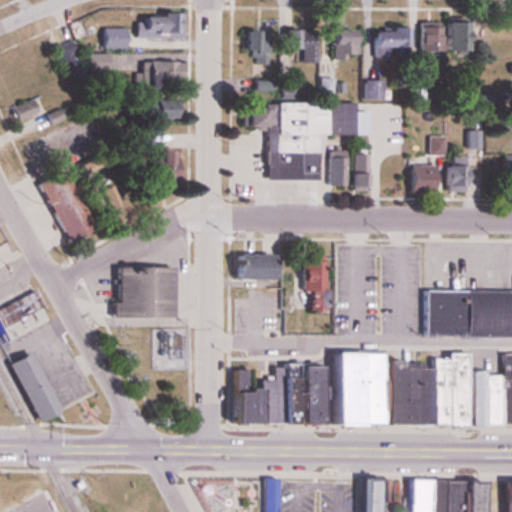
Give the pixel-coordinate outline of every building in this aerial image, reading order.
[(181,40),(181,16),(134,15),(134,39),(181,40)] [(464,23),(445,23),(445,56),(464,56),(464,23)] [(405,55),(405,27),(394,27),(394,37),(370,37),(370,55),(405,55)] [(438,27),(418,27),(418,57),(438,57),(438,27)] [(123,29),(100,29),(100,49),(123,49),(123,29)] [(283,31),(283,50),(298,49),(299,63),(314,63),(314,30),(283,31)] [(329,59),(352,59),(352,30),(329,30),(329,59)] [(243,61),(265,61),(265,32),(243,32),(243,61)] [(106,56),(86,56),(86,72),(106,72),(106,56)] [(158,88),(158,81),(178,81),(178,62),(145,62),(145,75),(137,75),(137,87),(158,88)] [(362,99),(380,99),(380,81),(362,81),(362,99)] [(10,108),(16,122),(43,110),(37,97),(10,108)] [(147,101),(147,118),(179,118),(179,101),(147,101)] [(350,135),(350,104),(243,103),(243,129),(264,129),(263,180),(314,181),(314,134),(350,135)] [(426,137),(426,157),(441,157),(441,137),(426,137)] [(152,151),(152,138),(138,138),(138,151),(152,151)] [(343,186),(343,150),(325,150),(325,186),(343,186)] [(152,188),(172,188),(172,151),(152,151),(152,188)] [(364,154),(350,154),(350,191),(364,191),(364,154)] [(511,180),(511,157),(500,157),(500,180),(511,180)] [(83,175),(100,167),(96,158),(79,166),(83,175)] [(443,162),(443,192),(462,192),(462,162),(443,162)] [(407,193),(430,193),(430,165),(407,165),(407,193)] [(63,242),(90,231),(65,171),(38,183),(63,242)] [(118,229),(133,222),(116,184),(100,191),(118,229)] [(232,281),(268,281),(268,255),(232,255),(232,281)] [(322,257),(299,257),(299,294),(310,293),(310,311),(322,311),(322,257)] [(169,318),(169,268),(111,268),(111,318),(169,318)] [(41,308),(33,291),(0,307),(0,325),(4,334),(10,331),(13,338),(25,332),(18,320),(41,308)] [(511,291),(421,291),(420,337),(511,337),(511,291)] [(499,423),(511,423),(511,351),(499,351),(498,374),(499,423)] [(33,423),(56,412),(29,352),(6,363),(33,423)] [(428,424),(464,424),(464,352),(444,352),(444,358),(428,358),(428,367),(428,424)] [(399,424),(379,424),(379,359),(399,359),(399,367),(399,424)] [(319,367),(269,366),(269,377),(258,377),(258,389),(244,389),(244,370),(228,370),(227,424),(317,426),(319,367)] [(428,424),(399,424),(399,367),(428,367),(428,424)] [(482,423),(469,423),(469,369),(482,369),(482,374),(482,423)] [(482,423),(499,423),(498,374),(482,374),(482,423)] [(355,511),(357,476),(375,477),(374,511),(355,511)] [(274,511),(274,479),(259,479),(258,511),(274,511)] [(426,511),(426,479),(407,480),(407,511),(426,511)] [(440,511),(440,480),(426,479),(426,511),(440,511)] [(511,511),(511,479),(503,480),(503,511),(511,511)] [(440,511),(440,480),(459,480),(458,511),(440,511)] [(458,511),(459,480),(482,480),(481,511),(458,511)] [(481,511),(503,511),(503,480),(482,480),(481,511)]
